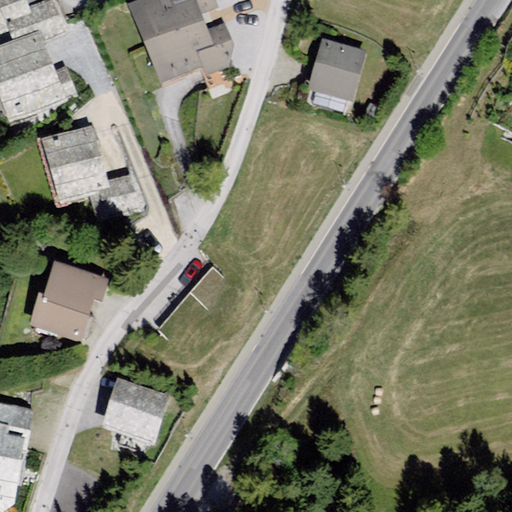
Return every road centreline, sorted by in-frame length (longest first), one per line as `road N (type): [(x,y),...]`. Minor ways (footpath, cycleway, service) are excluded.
road 1 (tertiary): [(169,511),(492,0)]
road 2 (residential): [(280,0),(216,189),(88,380),(42,511)]
road 3 (unknown): [(178,256),(86,51)]
